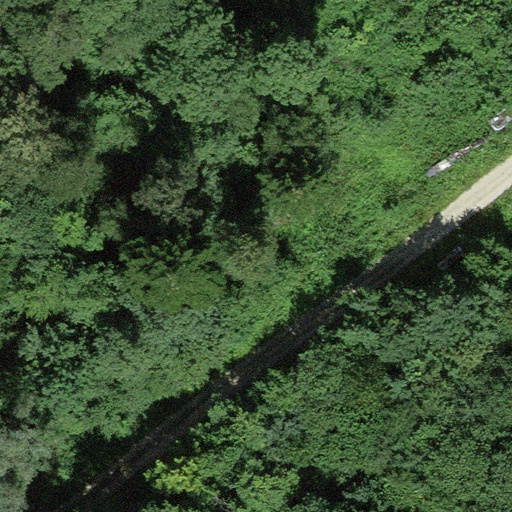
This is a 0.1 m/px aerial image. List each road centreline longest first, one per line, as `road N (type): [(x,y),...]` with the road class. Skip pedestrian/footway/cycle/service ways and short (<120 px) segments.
road 1 (track): [(65,511),(169,419),(511,167)]
road 2 (track): [(344,511),(511,383)]
